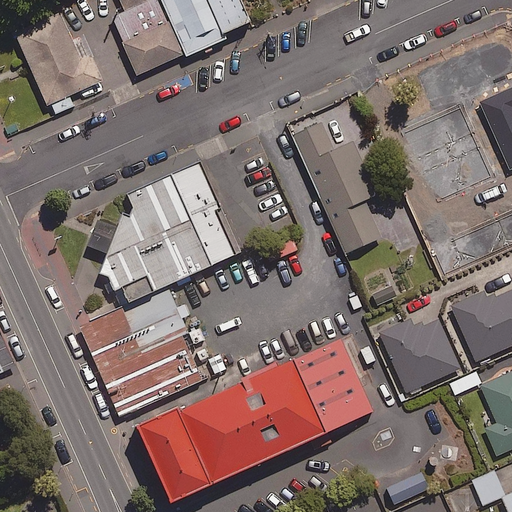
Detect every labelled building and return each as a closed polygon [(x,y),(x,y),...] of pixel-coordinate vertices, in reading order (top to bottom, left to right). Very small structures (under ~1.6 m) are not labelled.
[(117,0),(124,13),(110,19),(122,45),(121,45),(135,79),(185,57),(159,0),(117,0)] [(239,0),(159,0),(185,57),(185,60),(225,42),(223,37),(251,24),(239,0)] [(82,60),(60,13),(15,33),(52,116),(73,106),(69,96),(103,81),(92,55),(82,60)] [(511,205),(511,132),(511,133),(508,123),(421,160),(451,231),(511,205)] [(321,124),(292,138),(319,197),(367,175),(352,143),(334,152),(321,124)] [(246,252),(204,159),(129,192),(136,205),(133,213),(125,210),(119,225),(100,218),(90,244),(109,252),(102,272),(111,275),(117,290),(125,286),(132,302),(169,285),(246,252)] [(448,245),(442,233),(425,240),(437,268),(478,250),(472,235),(448,245)] [(511,258),(489,269),(508,311),(502,313),(511,335),(511,258)] [(132,302),(91,321),(131,413),(205,380),(184,334),(190,331),(169,285),(132,302)] [(461,369),(438,319),(423,327),(406,322),(379,335),(407,394),(461,369)] [(138,427),(171,502),(375,412),(341,337),(138,427)] [(476,371),(450,383),(456,396),(481,384),(476,371)] [(511,373),(479,388),(496,426),(484,431),(497,458),(511,451),(511,373)] [(482,505),(505,495),(494,471),(471,481),(482,505)] [(423,472),(388,487),(396,504),(431,488),(423,472)] [(511,511),(511,495),(501,500),(506,511),(511,511)]
